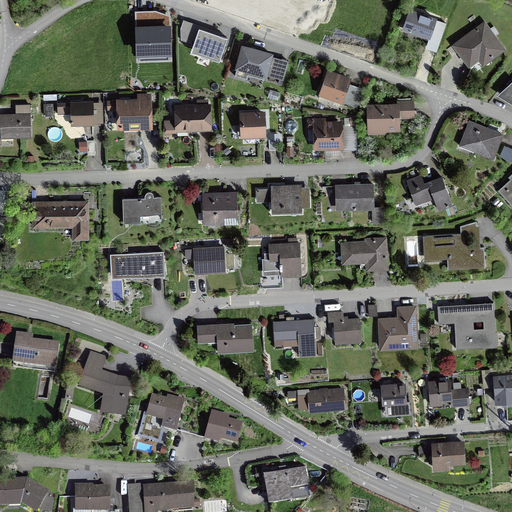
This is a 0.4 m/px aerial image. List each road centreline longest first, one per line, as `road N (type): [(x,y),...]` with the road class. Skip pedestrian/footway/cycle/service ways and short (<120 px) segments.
road 1 (residential): [(0,177),(387,167),(423,149),(445,94)]
road 2 (residential): [(158,355),(181,315),(208,303),(511,284)]
road 3 (residential): [(0,454),(160,468),(279,450),(300,438)]
road 4 (residential): [(167,0),(445,94)]
road 5 (residential): [(332,456),(351,440),(511,426)]
road 6 (tertiary): [(158,355),(0,303)]
road 7 (tertiary): [(300,438),(158,355)]
road 8 (tertiary): [(456,511),(332,456)]
